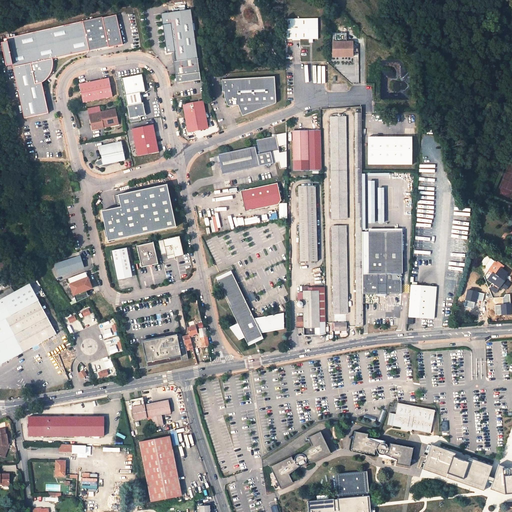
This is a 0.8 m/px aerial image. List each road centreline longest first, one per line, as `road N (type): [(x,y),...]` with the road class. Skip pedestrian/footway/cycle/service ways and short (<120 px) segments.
road 1 (unclassified): [(90,181),(79,169),(62,91),(68,74),(85,65),(137,58),(154,65),(178,159)]
road 2 (tertiary): [(511,329),(402,337),(224,369)]
road 3 (unclassified): [(204,282),(112,296),(87,203),(90,181)]
road 4 (tertiary): [(184,376),(13,405)]
road 5 (unclassified): [(178,159),(312,102)]
road 6 (unclassified): [(184,376),(226,511)]
road 7 (unclassified): [(204,282),(178,159)]
